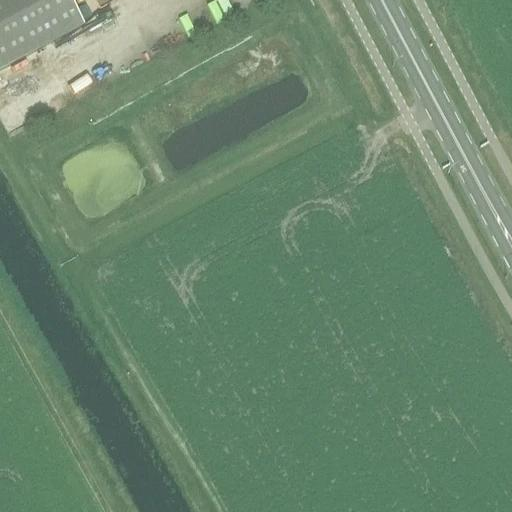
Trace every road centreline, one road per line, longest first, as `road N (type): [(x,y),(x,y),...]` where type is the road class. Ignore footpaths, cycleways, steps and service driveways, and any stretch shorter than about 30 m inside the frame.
road 1 (primary): [(511,245),(381,0)]
road 2 (track): [(111,511),(0,315)]
